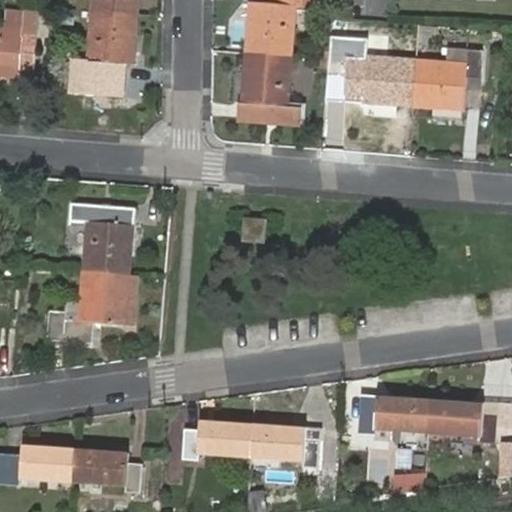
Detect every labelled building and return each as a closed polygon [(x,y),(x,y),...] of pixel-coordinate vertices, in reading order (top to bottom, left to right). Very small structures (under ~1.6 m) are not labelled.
[(92,0),(92,11),(137,14),(138,0),(92,0)] [(269,0),(269,5),(252,4),(247,54),(291,57),(294,8),(309,9),(316,14),(332,16),(332,0),(269,0)] [(133,66),(137,14),(92,11),(88,61),(74,61),(74,76),(100,78),(102,64),(133,66)] [(0,30),(0,73),(20,75),(22,46),(36,47),(38,16),(8,14),(7,31),(0,30)] [(363,101),(414,106),(417,61),(367,57),(368,44),(355,43),(349,102),(362,103),(363,101)] [(329,60),(329,50),(318,49),(317,59),(329,60)] [(448,49),(447,64),(467,65),(467,51),(448,49)] [(417,61),(414,106),(463,110),(466,78),(480,78),(483,52),(467,51),(467,65),(447,64),(417,61)] [(291,57),(247,54),(243,103),(241,103),(240,118),(299,124),(300,108),(287,106),(291,57)] [(316,67),(328,68),(329,60),(317,59),(316,67)] [(85,272),(128,275),(131,226),(135,225),(137,209),(72,205),(71,221),(88,223),(85,272)] [(266,220),(245,219),(244,240),(265,242),(266,220)] [(265,257),(265,243),(241,243),(241,257),(265,257)] [(125,326),(128,275),(85,272),(83,303),(67,303),(66,313),(51,312),(49,340),(93,343),(94,324),(125,326)] [(16,322),(19,283),(6,281),(3,321),(16,322)] [(430,427),(431,402),(377,399),(376,397),(364,397),(361,436),(375,437),(376,430),(415,432),(415,426),(430,427)] [(483,405),(431,402),(430,427),(441,427),(441,434),(480,436),(481,442),(496,443),(498,416),(483,415),(483,405)] [(251,451),(253,428),(200,424),(200,432),(185,431),(184,460),(197,461),(199,455),(237,457),(238,451),(251,451)] [(320,432),(253,428),(251,451),(266,452),(265,459),(305,461),(304,467),(318,468),(320,432)] [(511,475),(511,446),(501,446),(499,475),(511,475)] [(74,475),(75,451),(24,448),(23,456),(9,456),(7,484),(22,485),(22,479),(60,481),(60,475),(74,475)] [(128,456),(75,451),(74,475),(87,476),(87,483),(126,486),(126,492),(141,493),(143,464),(129,463),(128,456)] [(396,493),(428,491),(426,472),(394,475),(396,493)] [(321,473),(320,497),(332,498),(334,473),(321,473)] [(249,494),(248,511),(260,511),(265,511),(262,492),(249,494)]
